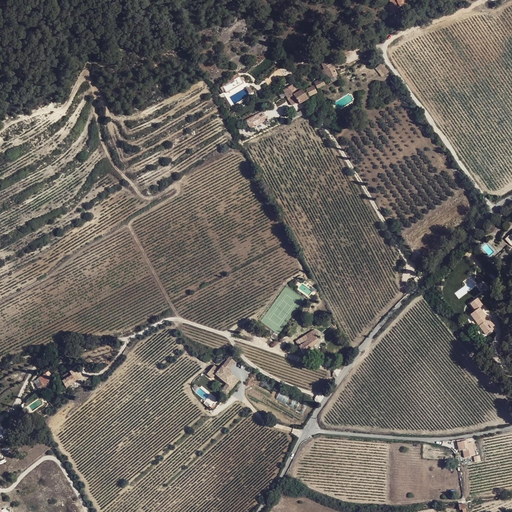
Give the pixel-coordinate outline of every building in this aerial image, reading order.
[(393,11),(400,8),(399,7),(409,3),(407,0),(392,0),(394,3),(391,4),(393,11)] [(401,10),(400,8),(393,11),(391,4),(389,5),(392,14),(401,10)] [(341,53),(336,55),(338,58),(340,61),(344,58),(341,53)] [(327,63),(326,62),(322,64),(324,69),(322,71),(324,75),(326,74),(329,79),(338,75),(334,67),(332,67),(329,63),(327,63)] [(379,65),(385,74),(390,71),(383,62),(379,65)] [(283,90),(291,106),(297,103),(299,105),(308,100),(302,90),(299,92),(295,84),(283,90)] [(314,87),(306,90),(310,96),(317,93),(314,87)] [(246,122),(250,129),(256,125),(256,126),(268,120),(263,111),(246,122)] [(490,324),(492,322),(489,318),(488,319),(480,308),(483,306),(477,298),(470,303),(476,310),(471,314),(478,324),(486,334),(493,329),(492,326),(490,324)] [(301,345),(299,346),(303,353),(319,342),(314,336),(312,332),(298,340),(301,345)] [(235,363),(231,359),(219,371),(214,366),(207,374),(212,379),(216,375),(226,385),(231,390),(238,382),(227,372),(235,363)] [(40,390),(48,385),(47,383),(53,379),(48,370),(37,377),(40,381),(35,384),(40,390)] [(71,375),(70,372),(63,376),(65,379),(62,381),(66,388),(83,377),(79,370),(75,373),(71,375)] [(231,390),(226,385),(220,391),(225,396),(231,390)] [(466,439),(461,439),(461,442),(463,450),(464,457),(475,455),(473,448),(468,449),(467,443),(466,439)]
